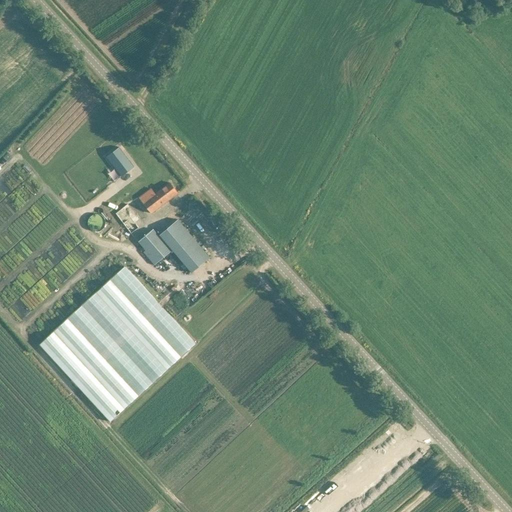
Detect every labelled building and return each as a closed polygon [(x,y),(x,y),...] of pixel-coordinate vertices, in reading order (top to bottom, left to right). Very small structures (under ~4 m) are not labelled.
[(119,147),(107,156),(121,176),(134,166),(119,147)] [(152,213),(170,199),(178,193),(170,182),(155,193),(151,188),(143,194),(139,197),(152,213)] [(128,204),(116,213),(131,233),(139,228),(136,225),(141,221),(128,204)] [(154,229),(139,241),(146,250),(144,252),(155,265),(172,251),(173,250),(192,273),(210,258),(178,219),(159,236),(154,229)] [(125,267),(40,345),(110,422),(195,344),(174,321),(152,296),(125,267)]
